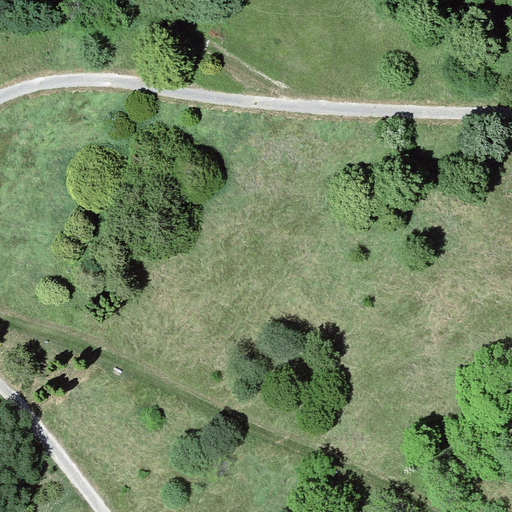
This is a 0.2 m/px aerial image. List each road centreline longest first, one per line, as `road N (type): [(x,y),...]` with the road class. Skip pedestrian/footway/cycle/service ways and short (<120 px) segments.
road 1 (track): [(0,102),(50,83),(132,82),(280,106),(511,113)]
road 2 (track): [(424,511),(387,482),(63,332),(0,318)]
road 3 (track): [(102,511),(0,381)]
